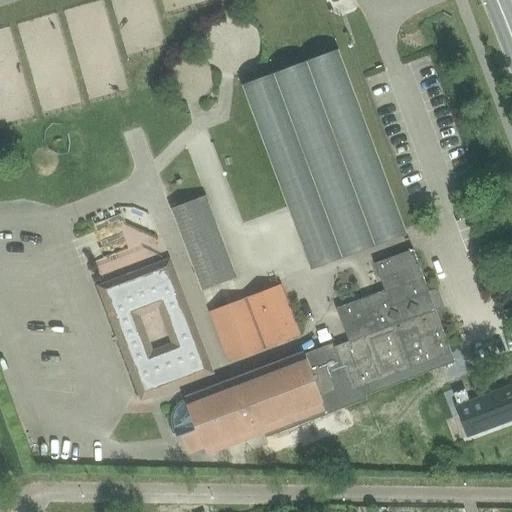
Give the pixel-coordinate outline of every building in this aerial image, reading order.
[(235,277),(211,215),(204,197),(170,210),(201,290),(235,277)] [(429,293),(427,293),(411,251),(373,264),(383,291),(335,309),(347,343),(333,348),(334,348),(333,349),(331,344),(185,400),(185,401),(179,404),(174,408),(171,415),(171,421),(173,426),(177,436),(176,437),(176,438),(197,430),(206,453),(262,431),(265,438),(366,399),(365,396),(453,362),(434,311),(436,311),(437,307),(433,294),(429,293)] [(104,289),(143,393),(204,370),(165,266),(104,289)] [(279,286),(269,290),(209,313),(228,361),(297,335),(279,286)] [(511,386),(481,398),(468,403),(463,391),(452,395),(456,407),(455,408),(466,437),(511,420),(511,386)]
